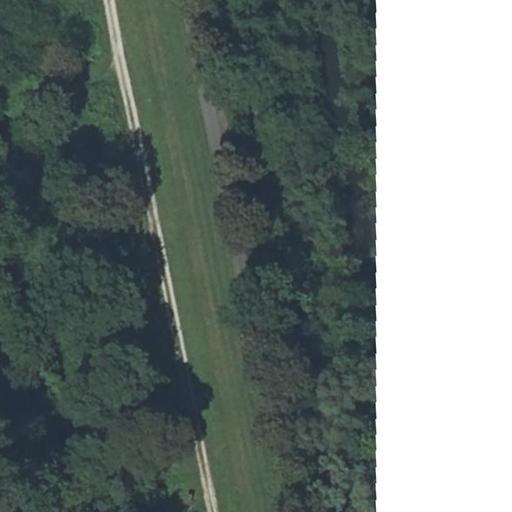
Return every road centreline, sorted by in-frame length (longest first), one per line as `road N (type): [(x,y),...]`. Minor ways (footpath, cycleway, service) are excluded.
road 1 (track): [(217,511),(111,0)]
road 2 (track): [(191,0),(293,511)]
